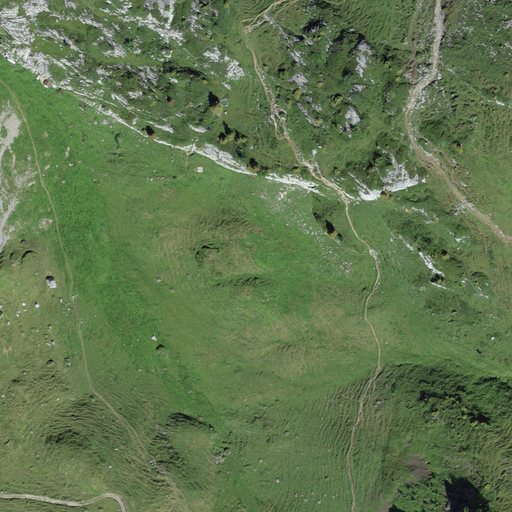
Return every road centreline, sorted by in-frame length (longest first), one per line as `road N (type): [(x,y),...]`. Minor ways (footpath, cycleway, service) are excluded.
road 1 (track): [(511,240),(414,148),(408,116),(434,72),(439,0)]
road 2 (track): [(0,495),(74,504),(115,495),(123,511)]
